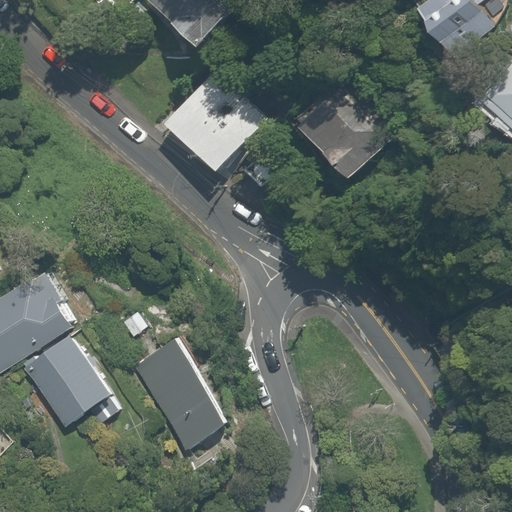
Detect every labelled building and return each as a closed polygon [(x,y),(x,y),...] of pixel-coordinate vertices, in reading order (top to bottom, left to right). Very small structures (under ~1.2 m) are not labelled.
[(220,0),(155,0),(151,5),(202,51),(235,13),(220,0)] [(490,0),(434,0),(418,14),(458,61),(498,26),(482,7),(490,0)] [(216,77),(174,131),(229,175),(271,121),(216,77)] [(511,81),(486,106),(511,132),(511,81)] [(332,85),(297,117),(356,189),(393,137),(332,85)] [(292,174),(261,149),(242,171),(273,197),(292,174)] [(0,278),(10,272),(0,256),(0,278)] [(0,375),(83,327),(69,302),(73,300),(56,272),(0,303),(0,375)] [(153,326),(143,312),(127,322),(137,336),(153,326)] [(34,366),(32,368),(72,427),(96,413),(104,423),(125,410),(117,398),(124,394),(83,334),(46,359),(44,356),(32,363),(34,366)] [(186,338),(140,366),(194,450),(241,422),(186,338)]
